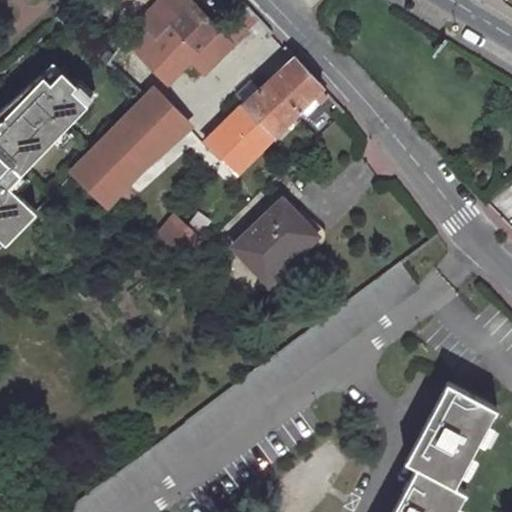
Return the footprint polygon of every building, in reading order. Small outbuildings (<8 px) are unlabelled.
[(222,30),(189,0),(164,0),(153,12),(171,28),(199,54),(206,47),(222,30)] [(206,47),(218,60),(234,46),(232,43),(260,18),(246,4),(222,30),(206,47)] [(153,12),(140,27),(157,43),(171,28),(153,12)] [(156,45),(184,70),(191,63),(199,54),(171,28),(157,43),(156,45)] [(146,36),(132,51),(133,53),(157,75),(170,86),(184,70),(156,45),(146,36)] [(191,63),(204,74),(218,60),(206,47),(199,54),(191,63)] [(325,88),(296,57),(271,82),(301,112),(304,109),(317,96),(323,101),(329,95),(323,89),(325,88)] [(0,231),(7,239),(38,207),(13,181),(92,100),(77,85),(81,81),(67,66),(55,78),(47,70),(0,109),(0,231)] [(271,82),(208,143),(241,174),(275,139),(301,112),(271,82)] [(146,96),(76,170),(110,203),(188,127),(150,92),(146,96)] [(304,109),(310,115),(323,101),(317,96),(304,109)] [(247,179),(281,145),(275,139),(241,174),(247,179)] [(285,199),(236,247),(272,282),(320,236),(285,199)] [(207,241),(176,213),(154,236),(185,265),(207,241)] [(113,511),(416,283),(399,261),(66,511),(113,511)] [(391,511),(454,511),(466,490),(456,485),(498,407),(449,380),(428,419),(407,458),(418,464),(394,508),(391,511)]
